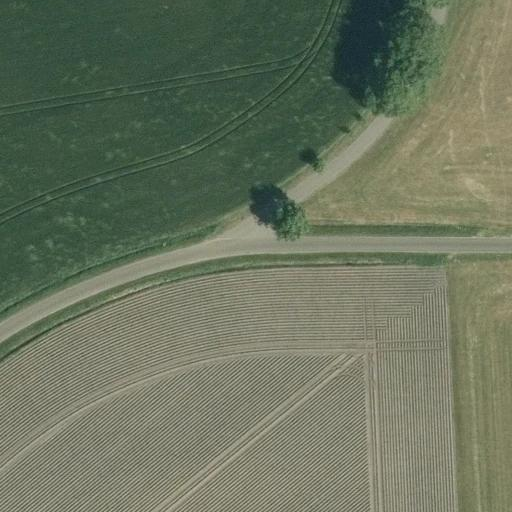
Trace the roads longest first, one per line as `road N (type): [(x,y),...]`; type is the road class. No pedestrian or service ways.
road 1 (unclassified): [(252,250),(261,228),(353,150),(394,103),(419,56),(434,0)]
road 2 (unclassified): [(0,340),(153,270),(252,250)]
road 3 (unclassified): [(252,250),(511,250)]
